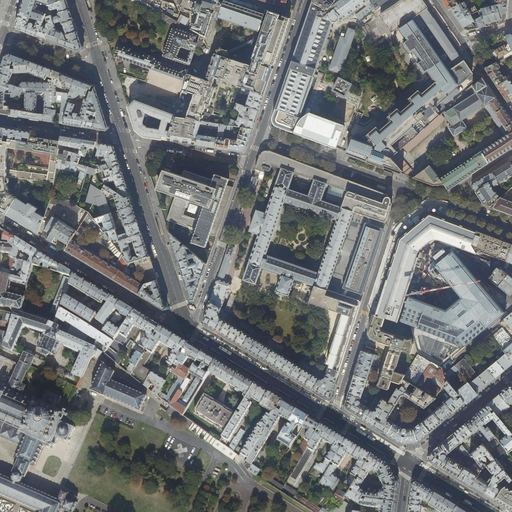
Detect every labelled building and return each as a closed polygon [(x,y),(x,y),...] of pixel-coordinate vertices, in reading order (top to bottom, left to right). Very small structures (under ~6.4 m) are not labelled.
[(48,6),(50,0),(49,0),(24,0),(24,1),(21,10),(20,11),(28,14),(27,17),(31,18),(33,18),(35,19),(38,20),(44,21),(44,20),(45,18),(46,14),(36,10),(36,8),(37,8),(38,8),(38,7),(39,6),(38,6),(38,5),(38,4),(39,2),(48,6)] [(65,0),(48,6),(46,14),(45,18),(46,18),(52,16),(56,14),(55,13),(53,14),(52,10),(57,8),(59,9),(60,13),(71,10),(70,7),(67,0),(65,0)] [(219,1),(216,11),(221,13),(219,18),(258,32),(246,69),(233,65),(234,63),(225,60),(230,56),(227,50),(220,48),(218,57),(213,56),(206,80),(187,74),(189,69),(185,81),(182,91),(181,93),(186,94),(187,91),(195,94),(186,118),(174,116),(172,123),(169,131),(169,132),(168,140),(182,142),(195,144),(195,145),(196,145),(198,134),(202,121),(201,121),(206,105),(209,105),(214,87),(212,86),(214,78),(243,87),(264,95),(270,79),(273,69),(272,69),(274,62),(274,61),(278,49),(285,30),(289,18),(266,10),(265,14),(225,0),(224,0),(224,3),(219,1)] [(208,37),(216,11),(219,1),(219,0),(183,0),(181,8),(183,11),(192,14),(188,27),(192,29),(193,28),(194,28),(193,30),(200,33),(208,37)] [(297,46),(292,61),(314,68),(317,69),(322,53),(324,54),(325,52),(323,52),(333,22),(335,23),(337,23),(342,19),(342,20),(364,4),(367,7),(356,15),(360,20),(376,9),(369,0),(337,0),(337,1),(329,11),(312,2),(310,8),(307,18),(300,37),(297,46)] [(312,0),(312,2),(329,11),(337,1),(335,0),(312,0)] [(369,0),(376,9),(389,0),(369,0)] [(421,60),(417,63),(423,73),(428,70),(436,82),(450,71),(440,57),(445,53),(453,64),(462,58),(448,38),(441,28),(431,13),(422,19),(428,28),(423,31),(414,19),(409,22),(408,21),(428,8),(422,0),(398,0),(397,1),(398,3),(380,15),(394,35),(400,31),(398,28),(400,27),(401,28),(399,29),(407,40),(403,43),(410,53),(414,50),(421,60)] [(441,0),(444,3),(448,10),(451,8),(465,1),(464,0),(459,0),(458,0),(441,0)] [(466,0),(465,1),(451,8),(454,14),(459,21),(471,15),(478,11),(477,11),(471,0),(466,0)] [(477,11),(478,11),(481,17),(486,26),(491,25),(494,24),(493,22),(498,21),(499,23),(499,25),(504,23),(505,22),(506,17),(506,0),(492,0),(494,5),(482,8),(482,10),(477,11)] [(52,16),(54,24),(55,26),(58,26),(63,24),(74,20),(71,12),(71,10),(60,13),(56,14),(52,16)] [(29,24),(31,18),(27,17),(28,14),(20,11),(16,22),(16,24),(17,26),(19,30),(28,33),(37,37),(38,31),(41,32),(43,23),(44,21),(38,20),(35,28),(34,27),(34,25),(34,23),(32,23),(30,24),(30,25),(29,24)] [(161,19),(164,20),(164,21),(179,25),(180,23),(174,20),(166,15),(164,14),(163,13),(161,19)] [(372,13),(361,21),(363,24),(374,16),(372,13)] [(471,15),(459,21),(461,24),(463,27),(464,28),(465,29),(468,31),(475,29),(478,28),(486,26),(481,17),(474,21),(471,15)] [(52,16),(46,18),(48,24),(47,27),(46,26),(46,25),(43,23),(41,32),(38,31),(37,37),(46,40),(47,40),(53,25),(54,24),(52,16)] [(74,20),(63,24),(64,25),(61,25),(62,29),(63,30),(65,30),(67,35),(78,32),(76,26),(74,20)] [(53,25),(47,40),(49,41),(58,44),(62,32),(61,32),(61,31),(56,30),(58,26),(55,26),(54,24),(53,25)] [(189,65),(197,42),(195,41),(196,35),(172,27),(163,56),(189,65)] [(511,34),(511,33),(511,27),(510,27),(502,32),(511,50),(511,34)] [(330,66),(329,69),(340,73),(355,30),(349,28),(347,32),(347,33),(346,35),(345,38),(341,36),(330,66)] [(62,32),(58,44),(59,45),(66,47),(67,48),(78,52),(83,48),(80,38),(80,37),(78,32),(67,35),(68,38),(70,39),(69,41),(66,40),(65,36),(62,32)] [(511,50),(502,32),(495,36),(494,36),(497,43),(501,40),(504,45),(494,50),(494,49),(490,51),(497,62),(501,60),(511,54),(511,50)] [(131,49),(119,45),(115,57),(150,69),(185,81),(189,69),(188,69),(187,69),(185,70),(185,71),(182,70),(181,72),(160,65),(161,63),(155,60),(155,59),(154,57),(144,54),(143,56),(130,52),(131,49)] [(1,66),(28,65),(29,65),(30,61),(20,57),(18,56),(11,53),(5,56),(4,59),(1,66)] [(503,65),(501,60),(497,62),(485,68),(491,77),(497,87),(507,80),(511,77),(509,74),(506,76),(504,76),(499,70),(500,67),(503,65)] [(49,80),(54,69),(53,69),(43,65),(42,65),(30,61),(29,65),(28,65),(29,73),(40,77),(38,82),(35,82),(35,80),(28,80),(28,82),(23,82),(20,86),(20,87),(21,87),(22,88),(22,92),(27,92),(27,90),(51,90),(51,82),(49,81),(49,80)] [(280,96),(273,117),(273,118),(273,119),(272,120),(273,121),(273,123),(273,124),(274,124),(275,125),(275,126),(276,127),(277,127),(278,127),(296,134),(312,140),(327,145),(331,147),(336,149),(343,128),(309,116),(312,106),(314,102),(315,97),(317,93),(318,88),(320,84),(323,74),(319,73),(318,76),(315,75),(317,69),(314,68),(292,61),(282,89),(280,96)] [(376,128),(391,145),(403,135),(409,142),(423,130),(417,123),(418,122),(421,124),(423,123),(422,122),(424,121),(425,122),(427,120),(430,123),(440,115),(437,112),(438,111),(437,109),(437,108),(437,107),(436,107),(435,107),(448,96),(447,95),(450,92),(456,88),(455,88),(472,74),(470,70),(466,64),(464,62),(450,71),(436,82),(422,94),(419,91),(418,92),(417,92),(410,98),(409,99),(410,99),(399,109),(398,108),(397,109),(398,109),(398,110),(397,110),(396,110),(389,117),(388,117),(388,118),(376,128)] [(29,73),(28,65),(1,66),(0,69),(0,92),(5,93),(7,89),(9,90),(10,91),(9,93),(22,94),(22,92),(22,88),(21,87),(20,87),(9,84),(13,73),(29,73)] [(60,79),(63,73),(62,72),(54,69),(49,80),(49,81),(51,82),(51,90),(51,92),(57,92),(58,92),(58,91),(57,90),(56,90),(56,85),(58,86),(61,88),(61,93),(63,93),(63,89),(63,85),(60,79)] [(71,89),(76,77),(71,76),(63,73),(60,79),(63,85),(63,89),(66,89),(66,88),(71,89)] [(95,87),(95,86),(95,85),(78,78),(76,77),(71,89),(70,94),(69,96),(71,101),(74,101),(72,100),(73,98),(75,98),(78,95),(80,98),(82,98),(88,100),(92,86),(95,87)] [(351,84),(339,78),(333,90),(344,96),(351,84)] [(473,87),(476,92),(487,85),(483,78),(478,82),(474,85),(473,87)] [(511,85),(509,80),(507,81),(507,80),(497,87),(501,93),(507,102),(511,98),(511,85)] [(476,92),(453,107),(462,120),(485,105),(496,98),(497,98),(495,95),(494,95),(491,91),(490,88),(488,85),(487,85),(476,92)] [(90,103),(95,87),(92,86),(88,100),(82,98),(80,98),(76,100),(77,102),(80,100),(82,100),(85,100),(80,114),(73,113),(76,103),(75,101),(74,101),(71,101),(63,124),(75,126),(81,127),(82,127),(88,110),(89,106),(90,103)] [(88,110),(95,112),(103,110),(100,102),(95,86),(95,87),(90,103),(93,103),(93,106),(92,107),(89,106),(88,110)] [(264,95),(243,87),(241,93),(246,94),(247,93),(250,94),(246,106),(248,106),(250,107),(259,111),(262,103),(264,95)] [(36,114),(40,114),(44,115),(45,92),(27,92),(22,92),(22,94),(9,93),(5,93),(0,92),(0,108),(9,109),(12,109),(20,111),(20,104),(8,103),(8,106),(5,105),(5,102),(7,102),(7,100),(5,100),(5,97),(22,98),(22,94),(26,95),(25,109),(21,109),(21,111),(25,112),(36,114)] [(56,110),(56,103),(57,92),(51,92),(45,92),(44,115),(43,121),(46,121),(48,122),(54,122),(56,110)] [(62,124),(63,124),(71,101),(69,96),(68,94),(63,93),(61,93),(58,92),(57,92),(56,103),(62,104),(59,123),(62,124)] [(496,98),(485,105),(505,136),(441,179),(431,165),(425,169),(413,178),(434,185),(443,184),(444,184),(446,187),(446,188),(447,189),(448,190),(447,190),(448,191),(449,190),(458,184),(468,177),(480,169),(506,152),(511,148),(511,121),(506,113),(496,98)] [(168,141),(168,140),(169,132),(169,131),(166,131),(168,122),(172,123),(174,116),(174,115),(138,101),(136,100),(128,107),(132,118),(136,130),(143,137),(168,141)] [(256,120),(259,111),(250,107),(249,111),(247,110),(248,106),(246,106),(241,104),(237,103),(235,109),(239,111),(240,112),(238,120),(236,120),(231,119),(229,125),(235,126),(241,127),(242,125),(241,125),(243,123),(244,123),(243,127),(253,129),(255,122),(256,120)] [(462,120),(453,107),(444,113),(444,112),(440,115),(430,123),(423,130),(409,142),(404,146),(408,151),(444,120),(455,136),(467,128),(462,120)] [(0,113),(8,115),(19,117),(20,111),(12,109),(9,109),(0,108),(0,113)] [(88,128),(94,129),(95,123),(94,122),(94,119),(92,118),(91,119),(91,118),(92,117),(91,115),(93,114),(95,115),(95,112),(88,110),(82,127),(88,128)] [(95,123),(94,129),(99,130),(106,131),(109,128),(109,127),(108,126),(106,118),(103,110),(95,112),(95,115),(94,119),(94,122),(95,123)] [(28,118),(43,121),(44,115),(40,114),(36,114),(25,112),(21,111),(20,111),(19,117),(28,118)] [(218,136),(220,123),(202,121),(198,134),(196,145),(205,146),(206,147),(216,148),(218,137),(203,134),(204,127),(214,128),(213,135),(218,136)] [(249,140),(253,129),(243,127),(242,127),(237,140),(231,139),(231,134),(230,138),(225,138),(225,137),(223,137),(224,130),(231,131),(231,133),(232,133),(232,128),(233,128),(234,127),(235,126),(229,125),(220,123),(218,136),(218,137),(216,148),(221,149),(229,150),(237,151),(242,152),(246,150),(249,140)] [(23,137),(30,139),(30,136),(31,131),(22,130),(4,127),(0,126),(0,137),(7,138),(7,135),(12,136),(12,139),(17,140),(17,137),(19,137),(19,140),(23,141),(23,137)] [(391,145),(376,128),(375,129),(375,128),(368,135),(368,136),(367,136),(370,139),(367,143),(352,137),(352,138),(347,151),(347,152),(347,153),(350,154),(359,157),(370,161),(377,164),(406,175),(391,158),(397,152),(391,145)] [(30,136),(30,139),(30,142),(23,141),(19,140),(18,140),(17,148),(43,153),(51,154),(50,160),(58,161),(60,149),(59,149),(60,141),(45,139),(35,137),(30,136)] [(59,149),(60,149),(72,152),(80,154),(81,149),(83,140),(72,138),(71,138),(60,136),(60,141),(59,149)] [(8,147),(17,148),(18,140),(17,140),(12,139),(7,138),(0,137),(0,175),(5,176),(7,176),(19,178),(54,183),(56,168),(58,161),(50,160),(48,169),(24,165),(23,165),(22,165),(21,166),(20,167),(19,168),(19,169),(13,168),(14,158),(14,156),(13,155),(12,154),(10,153),(9,153),(8,153),(8,147)] [(80,155),(81,155),(85,156),(88,147),(94,148),(96,142),(87,140),(83,140),(81,149),(80,154),(80,155)] [(101,142),(98,156),(105,157),(106,158),(103,159),(104,161),(106,160),(107,163),(102,164),(101,162),(100,162),(99,162),(100,165),(102,171),(121,165),(118,155),(115,147),(112,144),(107,143),(101,142)] [(77,173),(78,169),(80,160),(81,155),(80,155),(80,154),(72,152),(60,149),(58,161),(56,168),(69,171),(77,173)] [(315,286),(314,289),(311,298),(310,302),(315,304),(329,308),(334,292),(327,290),(328,287),(332,278),(339,257),(341,250),(343,245),(345,240),(350,223),(353,215),(354,212),(358,213),(364,215),(371,218),(378,220),(381,221),(383,222),(384,222),(385,222),(386,221),(387,220),(391,207),(391,206),(392,204),(388,195),(383,193),(351,181),(328,172),(322,170),(302,163),(299,162),(295,160),(276,153),(269,150),(269,151),(268,151),(268,152),(267,152),(266,152),(265,152),(264,152),(263,152),(263,153),(262,154),(261,154),(261,155),(260,155),(255,169),(261,171),(264,172),(264,169),(267,170),(268,171),(269,171),(270,171),(270,170),(271,169),(271,168),(272,165),(280,167),(282,168),(280,174),(278,179),(276,184),(274,191),(270,201),(268,208),(266,213),(257,210),(255,217),(254,220),(253,223),(250,231),(259,234),(254,250),(249,263),(244,279),(256,284),(262,267),(270,270),(274,271),(282,274),(280,279),(280,278),(279,279),(280,280),(278,284),(278,285),(277,291),(278,292),(278,293),(279,293),(279,292),(286,294),(286,295),(287,294),(289,295),(291,290),(292,290),(292,289),(291,288),(293,284),(294,284),(293,283),(294,279),(307,283),(315,286)] [(397,152),(391,158),(406,175),(407,175),(412,170),(397,152)] [(395,172),(349,155),(341,175),(388,192),(395,172)] [(77,178),(73,190),(81,193),(87,173),(89,166),(90,161),(84,159),(82,161),(80,160),(78,169),(81,170),(79,178),(77,178)] [(511,174),(511,165),(510,162),(509,162),(501,167),(482,178),(471,185),(476,192),(482,201),(484,204),(488,206),(490,206),(500,197),(494,190),(492,187),(511,174)] [(92,167),(89,166),(87,173),(94,174),(86,201),(92,204),(91,207),(88,212),(94,219),(111,213),(107,201),(115,198),(119,210),(134,206),(133,204),(131,196),(127,197),(117,192),(115,190),(113,189),(106,185),(104,179),(104,177),(102,172),(102,171),(100,165),(97,167),(96,166),(95,166),(95,165),(94,165),(93,166),(92,166),(92,167)] [(121,165),(102,171),(102,172),(105,172),(106,176),(104,177),(104,179),(123,173),(123,171),(121,165)] [(184,177),(182,176),(164,170),(163,173),(162,173),(157,190),(175,196),(177,197),(184,177)] [(227,185),(229,179),(215,174),(213,180),(184,170),(182,176),(184,177),(177,197),(175,196),(167,221),(196,231),(192,243),(205,248),(210,235),(216,237),(226,207),(233,187),(227,185)] [(116,188),(127,184),(125,177),(123,173),(104,179),(106,185),(113,189),(115,188),(116,188)] [(0,210),(4,213),(15,220),(21,223),(29,228),(38,234),(44,217),(36,212),(38,208),(29,202),(28,204),(17,197),(16,196),(19,191),(19,178),(7,176),(5,176),(0,175),(0,210)] [(258,179),(253,177),(250,183),(248,189),(254,191),(256,185),(258,179)] [(127,184),(116,188),(117,189),(118,189),(120,191),(117,192),(127,197),(131,196),(127,186),(127,184)] [(52,196),(49,202),(66,206),(77,213),(81,208),(78,206),(70,201),(71,200),(52,196)] [(500,197),(490,206),(511,214),(511,202),(500,198),(500,197)] [(134,206),(119,210),(122,217),(120,217),(121,220),(122,220),(124,226),(125,226),(139,221),(138,219),(134,206)] [(108,247),(116,255),(120,252),(111,240),(105,232),(100,227),(97,223),(94,219),(88,212),(83,221),(94,235),(96,233),(100,238),(101,237),(107,243),(110,246),(108,247)] [(511,241),(434,212),(427,213),(397,237),(373,314),(385,318),(392,320),(401,293),(407,273),(414,249),(432,234),(511,262),(511,241)] [(116,229),(111,213),(94,219),(97,223),(103,222),(105,226),(100,227),(105,232),(116,229)] [(43,237),(52,242),(55,237),(63,242),(60,247),(65,250),(68,245),(71,241),(77,231),(53,216),(44,230),(42,236),(43,237)] [(116,229),(105,232),(111,240),(114,239),(115,242),(118,241),(133,236),(132,234),(135,233),(136,235),(143,233),(139,223),(139,221),(125,226),(127,232),(118,235),(116,229)] [(371,227),(367,226),(366,230),(364,235),(360,245),(358,253),(356,259),(354,263),(353,267),(350,277),(348,282),(347,286),(351,287),(352,288),(362,291),(371,264),(373,259),(383,231),(372,228),(371,227)] [(10,234),(4,231),(3,237),(3,240),(1,240),(0,239),(0,267),(6,269),(7,267),(0,265),(0,259),(0,258),(0,257),(0,252),(12,254),(15,237),(10,234)] [(133,236),(118,241),(122,252),(124,252),(131,249),(129,244),(130,244),(130,242),(131,242),(131,241),(132,240),(133,240),(135,248),(146,245),(143,235),(143,233),(136,235),(133,236)] [(173,246),(176,255),(184,245),(170,233),(169,234),(173,246)] [(432,234),(414,249),(449,290),(436,305),(401,293),(392,320),(457,340),(500,303),(432,234)] [(26,244),(15,237),(12,254),(12,258),(25,262),(33,265),(40,252),(26,244)] [(68,245),(65,250),(78,258),(82,261),(85,263),(105,274),(132,291),(139,295),(144,285),(128,275),(129,272),(128,269),(126,268),(129,263),(123,256),(122,254),(114,267),(71,241),(68,245)] [(236,244),(230,242),(229,246),(228,249),(226,254),(219,273),(217,279),(216,282),(210,301),(216,305),(217,305),(221,308),(227,289),(229,290),(232,284),(225,281),(223,281),(232,257),(234,251),(236,244)] [(146,245),(135,248),(131,249),(124,252),(125,255),(123,256),(129,263),(134,261),(150,256),(150,255),(146,245)] [(184,245),(176,255),(177,258),(178,262),(197,256),(193,253),(188,254),(187,253),(188,252),(188,251),(187,251),(186,249),(187,248),(184,245)] [(40,252),(33,265),(49,270),(50,267),(52,268),(51,270),(58,272),(60,265),(54,261),(49,258),(40,252)] [(142,269),(146,283),(158,280),(154,268),(150,256),(134,261),(138,271),(142,269)] [(194,268),(195,273),(203,275),(207,264),(197,256),(178,262),(181,270),(183,276),(192,274),(193,273),(191,268),(193,267),(194,268)] [(12,258),(11,258),(9,270),(22,273),(25,262),(12,258)] [(0,273),(0,305),(12,309),(11,313),(14,314),(15,314),(16,310),(21,311),(22,311),(25,298),(8,294),(11,282),(27,286),(33,265),(25,262),(22,273),(9,270),(6,269),(0,267),(0,273)] [(65,268),(60,265),(58,272),(73,277),(75,274),(65,268)] [(192,274),(183,276),(186,285),(190,300),(194,300),(198,290),(201,281),(203,275),(195,273),(193,273),(193,274),(194,275),(194,276),(193,276),(192,274)] [(80,277),(75,274),(73,277),(71,279),(70,283),(70,285),(87,295),(84,298),(86,299),(89,296),(95,286),(90,283),(80,277)] [(70,283),(71,279),(67,277),(52,315),(57,316),(60,308),(61,305),(66,294),(68,290),(70,285),(70,283)] [(144,285),(139,295),(143,298),(146,299),(150,291),(146,288),(147,288),(148,288),(148,287),(149,286),(149,285),(151,291),(160,288),(158,281),(158,280),(146,283),(145,284),(144,285)] [(103,291),(95,286),(89,296),(86,299),(89,301),(91,297),(102,304),(101,305),(103,306),(106,302),(108,303),(113,297),(103,291)] [(162,293),(160,288),(151,291),(150,291),(146,299),(153,304),(164,310),(167,308),(167,307),(162,293)] [(340,303),(342,295),(340,294),(334,292),(329,308),(337,311),(340,303)] [(82,304),(66,294),(61,305),(76,314),(82,304)] [(340,303),(337,311),(343,313),(340,323),(330,353),(327,363),(329,364),(327,372),(331,375),(337,378),(339,371),(345,354),(352,331),(356,317),(361,304),(361,303),(360,302),(360,301),(359,301),(358,300),(344,296),(342,295),(340,303)] [(116,298),(113,297),(108,303),(96,319),(104,325),(111,316),(113,318),(115,315),(113,313),(114,312),(116,314),(117,313),(117,312),(117,311),(117,310),(116,309),(121,302),(116,298)] [(498,312),(495,314),(503,324),(511,334),(511,300),(510,302),(498,311),(498,312)] [(211,327),(219,332),(226,321),(219,317),(219,316),(219,315),(220,312),(223,313),(224,310),(221,308),(217,305),(216,305),(210,301),(206,311),(203,320),(205,323),(211,327)] [(127,305),(121,302),(116,309),(117,310),(117,311),(118,310),(120,311),(119,312),(120,313),(120,314),(125,317),(123,319),(127,322),(129,319),(131,317),(135,310),(127,305)] [(97,313),(82,304),(76,314),(90,323),(91,322),(97,313)] [(81,379),(90,359),(94,355),(97,358),(102,352),(104,353),(108,347),(113,341),(93,328),(89,326),(60,308),(57,316),(55,321),(50,320),(46,332),(45,335),(43,334),(37,347),(39,349),(39,350),(40,350),(42,351),(42,354),(45,355),(47,353),(50,354),(49,355),(50,355),(51,354),(54,355),(60,342),(82,353),(73,375),(81,379)] [(46,332),(50,320),(22,311),(21,311),(16,310),(15,314),(14,314),(11,324),(10,331),(9,333),(7,340),(6,339),(5,342),(4,347),(23,356),(22,358),(33,363),(35,358),(31,357),(32,354),(32,352),(27,350),(25,351),(21,349),(20,352),(17,350),(14,348),(23,328),(25,329),(27,327),(28,326),(45,331),(46,332)] [(139,313),(135,310),(131,317),(133,319),(132,321),(129,319),(127,322),(121,331),(120,332),(122,333),(121,334),(119,333),(115,339),(114,339),(123,345),(127,338),(134,327),(135,326),(141,329),(148,318),(139,313)] [(5,312),(2,322),(11,324),(14,314),(11,313),(5,312)] [(116,324),(118,321),(120,321),(123,317),(117,313),(116,314),(115,315),(113,318),(111,320),(116,324)] [(385,318),(373,314),(370,324),(365,338),(371,340),(391,346),(383,370),(383,371),(382,373),(378,385),(380,386),(380,387),(387,389),(389,387),(391,380),(400,383),(403,378),(406,374),(395,371),(395,370),(395,369),(396,365),(402,349),(407,350),(406,352),(411,353),(413,344),(412,339),(408,339),(405,338),(404,340),(394,337),(394,335),(382,331),(380,328),(381,325),(382,326),(385,318)] [(153,321),(148,318),(141,329),(147,333),(147,334),(129,363),(131,364),(129,368),(126,372),(131,375),(132,373),(132,372),(146,349),(144,348),(145,347),(147,348),(154,337),(154,336),(152,335),(155,331),(157,332),(161,326),(153,321)] [(0,321),(0,325),(1,325),(1,326),(7,327),(6,330),(10,331),(11,324),(2,322),(0,321)] [(249,335),(226,321),(219,332),(230,339),(243,346),(249,335)] [(254,328),(243,321),(240,325),(251,332),(254,328)] [(119,333),(120,332),(121,331),(110,322),(103,331),(115,339),(119,333)] [(172,333),(161,326),(157,332),(155,334),(158,335),(156,339),(154,337),(147,348),(149,349),(148,350),(147,349),(146,349),(151,353),(152,354),(153,354),(158,346),(158,345),(165,349),(175,334),(172,333)] [(511,343),(499,328),(491,335),(504,351),(511,343)] [(7,340),(9,333),(1,331),(0,330),(0,340),(4,342),(5,342),(6,339),(7,340)] [(177,336),(175,334),(165,349),(172,354),(173,354),(167,363),(174,367),(189,343),(188,343),(184,340),(177,336)] [(266,345),(249,335),(243,346),(248,350),(263,359),(266,361),(278,342),(271,338),(270,340),(269,340),(268,340),(267,343),(268,343),(266,345)] [(285,346),(278,342),(266,361),(277,367),(290,375),(297,364),(280,354),(281,351),(281,352),(285,346)] [(186,378),(189,372),(195,364),(197,360),(202,351),(195,346),(189,343),(174,367),(166,380),(157,395),(170,405),(186,378)] [(123,358),(108,347),(104,353),(119,365),(123,358)] [(145,365),(151,353),(146,349),(132,372),(145,382),(147,380),(151,372),(141,367),(143,364),(145,365)] [(355,371),(354,375),(367,379),(374,359),(376,360),(377,359),(378,356),(377,355),(375,355),(375,354),(362,350),(358,362),(355,371)] [(200,367),(195,364),(189,372),(197,377),(182,400),(187,404),(185,407),(177,402),(190,380),(186,378),(170,405),(183,415),(196,394),(209,372),(211,369),(217,360),(209,355),(202,351),(197,360),(202,364),(200,367)] [(509,367),(511,364),(511,360),(506,353),(503,356),(502,354),(499,357),(499,358),(496,361),(505,370),(509,367)] [(443,402),(444,403),(446,404),(453,413),(460,408),(466,403),(458,393),(448,382),(444,377),(443,375),(442,368),(431,362),(418,354),(406,374),(403,378),(410,383),(416,386),(423,390),(426,392),(436,398),(438,394),(441,391),(448,398),(443,402)] [(31,366),(33,363),(22,358),(20,361),(31,366)] [(455,366),(458,370),(469,383),(478,393),(482,389),(486,385),(478,376),(464,358),(455,366)] [(223,364),(217,360),(211,369),(209,372),(230,385),(228,388),(234,392),(235,390),(237,392),(238,390),(245,394),(243,395),(245,396),(244,397),(246,398),(255,383),(246,378),(236,372),(230,368),(223,364)] [(22,395),(24,392),(26,386),(22,384),(28,372),(29,372),(31,366),(20,361),(19,364),(18,366),(8,389),(22,395)] [(505,370),(496,361),(493,363),(493,362),(489,365),(490,366),(488,368),(496,378),(500,374),(505,370)] [(104,396),(104,395),(111,380),(115,372),(103,362),(91,390),(104,396)] [(320,378),(297,364),(290,375),(301,382),(305,384),(313,389),(320,378)] [(451,369),(443,375),(444,377),(448,382),(452,379),(450,377),(458,370),(455,366),(451,369)] [(491,382),(496,378),(488,368),(484,371),(484,370),(480,372),(481,373),(478,376),(486,385),(491,382)] [(155,387),(152,392),(157,395),(166,380),(151,372),(147,380),(145,382),(144,385),(148,389),(151,384),(155,387)] [(322,379),(320,378),(313,389),(320,394),(328,398),(331,397),(334,389),(334,387),(337,378),(331,375),(327,372),(325,379),(324,378),(323,378),(322,379)] [(351,384),(348,394),(361,397),(361,398),(367,379),(354,375),(351,384)] [(391,402),(390,403),(395,406),(402,395),(403,395),(424,408),(436,398),(426,392),(423,398),(422,397),(422,396),(423,396),(422,395),(422,394),(421,394),(423,390),(416,386),(412,393),(407,390),(408,390),(408,389),(407,388),(410,383),(403,378),(400,383),(389,401),(391,402)] [(146,396),(111,380),(104,395),(106,396),(140,411),(146,396)] [(263,388),(255,383),(246,398),(237,413),(226,431),(223,436),(229,440),(252,403),(250,402),(252,397),(254,399),(253,401),(253,402),(256,404),(257,404),(258,402),(262,404),(269,392),(263,388)] [(472,398),(478,393),(469,383),(458,393),(466,403),(472,398)] [(30,465),(34,467),(43,445),(47,447),(50,448),(52,449),(54,446),(55,444),(58,438),(65,441),(65,442),(67,443),(68,442),(69,442),(70,440),(69,439),(73,430),(74,430),(75,427),(74,427),(75,426),(72,425),(72,426),(64,423),(67,416),(67,417),(68,414),(69,411),(66,410),(64,409),(61,408),(61,407),(61,405),(58,404),(61,398),(47,391),(43,400),(36,396),(34,396),(24,392),(22,395),(8,389),(6,388),(0,386),(0,422),(5,424),(1,432),(0,434),(0,435),(10,440),(21,445),(15,458),(18,460),(19,458),(31,463),(30,465)] [(511,386),(509,386),(508,387),(504,390),(500,394),(507,403),(509,402),(511,404),(511,403),(511,386)] [(240,456),(246,461),(265,430),(263,429),(265,426),(267,427),(278,409),(275,407),(276,405),(279,407),(283,400),(276,396),(269,392),(262,404),(261,406),(271,412),(270,414),(268,413),(267,414),(261,423),(260,422),(253,434),(248,442),(240,456)] [(226,431),(237,413),(205,393),(194,412),(226,431)] [(354,414),(361,418),(368,407),(368,406),(367,406),(367,407),(361,403),(361,402),(361,401),(360,401),(360,400),(361,397),(348,394),(346,400),(344,406),(346,409),(348,410),(352,413),(354,414)] [(511,408),(507,403),(500,394),(494,399),(488,404),(499,416),(502,413),(503,415),(508,411),(511,414),(511,428),(510,430),(511,431),(511,408)] [(367,422),(374,426),(388,403),(387,402),(387,401),(382,398),(375,410),(373,410),(368,407),(361,418),(367,422)] [(288,403),(283,400),(279,407),(278,409),(267,427),(265,430),(246,461),(252,465),(248,470),(257,475),(260,470),(253,465),(259,455),(258,454),(281,416),(287,420),(286,423),(285,425),(286,426),(289,422),(297,409),(288,403)] [(379,429),(387,434),(394,423),(388,419),(388,418),(395,406),(390,403),(389,404),(388,403),(374,426),(379,429)] [(448,418),(453,413),(446,404),(444,403),(433,412),(442,423),(448,418)] [(511,449),(511,431),(510,430),(499,416),(488,404),(482,408),(477,413),(485,423),(486,424),(493,418),(506,434),(499,440),(507,449),(509,452),(511,449)] [(436,427),(442,423),(433,412),(430,408),(428,410),(431,414),(422,422),(431,432),(436,427)] [(303,427),(309,416),(301,411),(297,409),(289,422),(291,423),(288,429),(285,428),(278,441),(290,448),(297,437),(293,435),(293,433),(297,426),(299,425),(303,427)] [(483,424),(485,423),(477,413),(471,418),(465,423),(474,434),(480,428),(486,435),(480,440),(482,443),(495,459),(496,458),(504,452),(507,449),(499,440),(488,426),(486,428),(485,428),(485,427),(484,426),(483,425),(483,424)] [(309,445),(322,424),(314,419),(309,416),(303,427),(310,431),(296,453),(302,457),(307,447),(309,445)] [(425,437),(431,432),(422,422),(413,429),(406,429),(406,428),(405,428),(404,428),(403,428),(403,429),(394,423),(387,434),(394,439),(402,443),(411,443),(413,442),(419,442),(425,437)] [(459,428),(453,433),(461,443),(472,434),(473,435),(474,434),(465,423),(459,428)] [(328,443),(334,431),(327,427),(322,424),(309,445),(310,446),(309,448),(307,447),(302,457),(290,476),(296,480),(321,439),(328,443)] [(227,447),(234,452),(237,446),(246,431),(241,428),(236,437),(235,436),(230,445),(229,444),(227,447)] [(343,445),(347,439),(339,434),(334,431),(328,443),(334,446),(326,459),(323,464),(322,463),(320,463),(319,465),(317,463),(314,468),(325,475),(332,463),(343,446),(340,444),(341,443),(343,445)] [(442,442),(450,451),(461,443),(453,433),(448,437),(442,442)] [(353,458),(359,447),(351,442),(347,439),(343,445),(346,446),(345,447),(343,446),(332,463),(337,466),(339,467),(347,454),(353,458)] [(442,442),(436,447),(428,453),(429,460),(436,464),(444,469),(450,458),(455,454),(450,451),(442,442)] [(477,461),(484,468),(486,466),(487,466),(481,460),(483,459),(484,460),(485,461),(485,460),(485,461),(487,460),(487,459),(487,458),(487,457),(486,457),(486,456),(487,455),(492,461),(495,459),(482,443),(470,453),(472,455),(474,457),(477,461)] [(472,455),(470,453),(463,444),(458,448),(458,449),(460,452),(461,451),(473,459),(474,457),(472,455)] [(354,484),(372,454),(364,450),(359,447),(353,458),(359,462),(348,480),(354,484)] [(372,470),(377,473),(384,462),(381,460),(377,457),(372,454),(354,484),(349,492),(346,497),(359,504),(362,499),(366,492),(360,489),(360,487),(370,470),(371,471),(372,470)] [(25,477),(30,465),(31,463),(19,458),(18,460),(13,472),(15,473),(14,474),(13,477),(14,481),(18,482),(21,481),(22,478),(23,476),(25,477)] [(451,473),(458,478),(465,467),(450,458),(444,469),(451,473)] [(478,489),(484,493),(492,479),(504,469),(504,470),(505,469),(496,458),(495,459),(492,461),(487,466),(486,466),(493,474),(487,482),(481,478),(482,477),(481,476),(479,474),(472,486),(478,489)] [(477,461),(473,465),(478,468),(481,470),(484,468),(477,461)] [(381,481),(384,486),(396,488),(397,483),(393,474),(391,471),(389,465),(384,462),(377,473),(379,477),(379,478),(380,481),(381,481)] [(337,466),(332,463),(325,475),(320,483),(333,490),(340,479),(334,476),(332,475),(333,472),(337,466)] [(465,482),(472,486),(479,474),(481,471),(481,470),(478,468),(475,473),(465,467),(458,478),(465,482)] [(495,500),(502,487),(498,485),(498,483),(505,477),(509,482),(511,479),(511,478),(504,470),(504,469),(492,479),(484,493),(489,496),(495,500)] [(18,482),(14,481),(0,474),(0,511),(61,511),(62,509),(68,511),(72,511),(77,503),(76,502),(78,497),(71,494),(69,499),(67,498),(69,493),(62,490),(58,500),(18,482)] [(271,480),(269,483),(281,491),(284,486),(272,478),(271,480)] [(430,504),(436,493),(425,487),(418,482),(412,485),(411,490),(411,497),(409,506),(422,507),(423,502),(424,501),(430,504)] [(285,484),(284,486),(281,491),(293,499),(297,493),(298,492),(285,484)] [(504,506),(511,510),(511,488),(510,490),(508,487),(507,488),(505,485),(504,486),(502,487),(495,500),(504,506)] [(346,497),(349,492),(340,486),(335,495),(344,501),(346,497)] [(362,499),(395,503),(395,498),(395,496),(396,488),(384,486),(383,493),(381,494),(366,492),(362,499)] [(309,501),(297,493),(293,499),(306,507),(309,501)] [(439,511),(454,511),(458,507),(447,500),(436,493),(430,504),(427,508),(426,511),(437,511),(439,511)] [(380,508),(379,511),(393,511),(394,510),(394,509),(395,503),(362,499),(359,504),(360,505),(378,508),(379,508),(380,508)] [(319,511),(321,509),(309,501),(306,507),(313,511),(319,511)] [(345,511),(350,505),(344,501),(340,507),(337,511),(345,511)]
